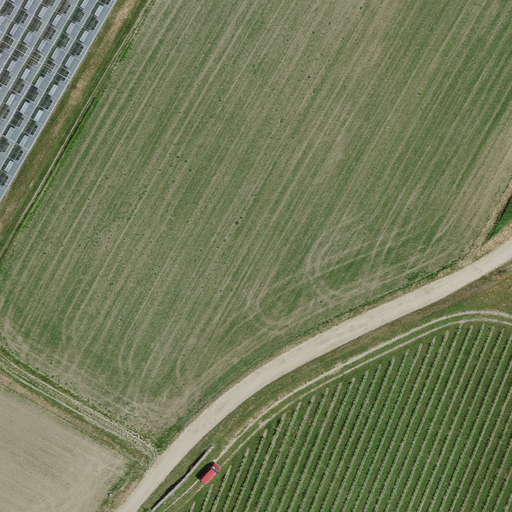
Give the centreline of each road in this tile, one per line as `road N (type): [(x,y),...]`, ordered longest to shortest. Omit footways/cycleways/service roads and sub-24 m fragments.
road 1 (track): [(123,511),(179,446),(261,374),(511,248)]
road 2 (track): [(170,511),(271,413),(371,357),(464,317),(511,321)]
